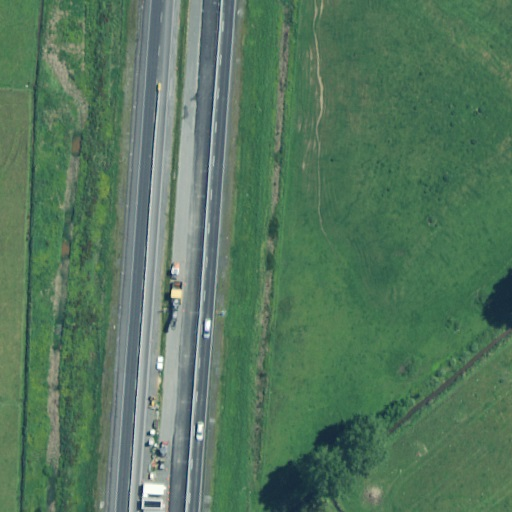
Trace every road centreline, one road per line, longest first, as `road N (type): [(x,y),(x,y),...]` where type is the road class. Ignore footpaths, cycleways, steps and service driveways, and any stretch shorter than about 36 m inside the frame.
road 1 (motorway): [(217,0),(181,511)]
road 2 (motorway): [(127,511),(162,0)]
